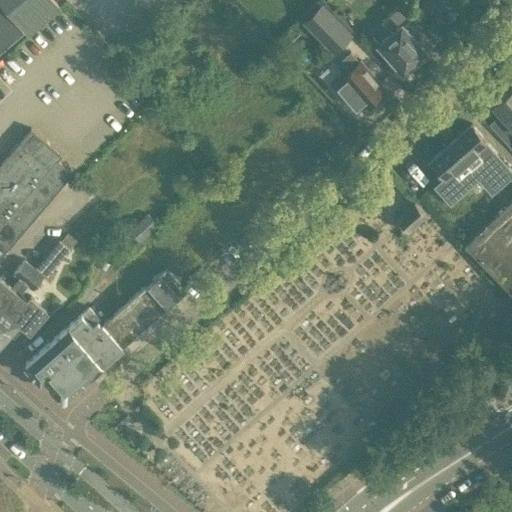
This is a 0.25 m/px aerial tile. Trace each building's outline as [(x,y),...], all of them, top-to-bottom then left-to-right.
[(0,0),(0,50),(24,30),(28,35),(60,7),(53,0),(0,0)] [(423,0),(415,8),(424,18),(434,9),(426,0),(423,0)] [(398,3),(381,18),(390,29),(374,42),(402,73),(428,50),(403,21),(409,16),(398,3)] [(333,51),(350,34),(321,4),(304,21),(333,51)] [(342,57),(349,65),(337,75),(363,105),(385,85),(359,56),(357,58),(350,50),(342,57)] [(511,87),(493,104),(511,125),(511,87)] [(486,140),(472,123),(430,159),(444,175),(435,183),(449,200),(480,174),(492,189),(511,171),(511,170),(486,140)] [(0,259),(5,254),(3,252),(71,171),(56,158),(61,152),(31,126),(0,162),(0,259)] [(511,291),(511,197),(465,244),(511,291)] [(395,214),(407,231),(426,215),(413,199),(395,214)] [(158,225),(147,213),(130,227),(141,240),(158,225)] [(71,248),(59,237),(35,266),(24,258),(13,272),(18,276),(11,284),(0,274),(0,339),(2,339),(10,331),(14,334),(23,323),(29,329),(47,308),(30,293),(26,297),(20,291),(27,284),(32,288),(44,274),(47,276),(71,248)] [(104,322),(90,307),(26,362),(41,379),(45,375),(59,392),(61,393),(63,394),(65,394),(66,394),(68,393),(124,345),(123,344),(187,289),(168,267),(104,322)]
